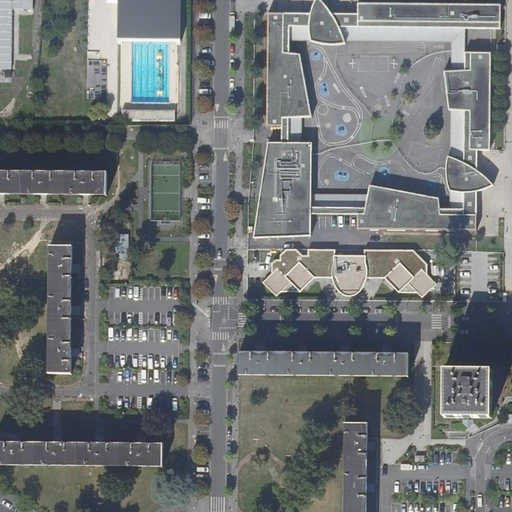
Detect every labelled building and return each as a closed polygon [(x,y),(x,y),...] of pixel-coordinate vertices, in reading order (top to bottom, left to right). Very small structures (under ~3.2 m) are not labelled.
[(0,0),(0,71),(11,71),(11,56),(31,56),(31,0),(0,0)] [(121,0),(121,21),(119,21),(119,65),(117,65),(117,110),(122,110),(122,120),(175,121),(175,110),(180,110),(180,66),(179,66),(179,22),(177,22),(177,0),(121,0)] [(500,4),(357,4),(357,14),(331,14),(324,4),(320,0),(316,0),(315,3),(312,8),(311,14),(268,14),(268,18),(497,21),(497,26),(500,26),(500,4)] [(497,21),(268,18),(267,128),(282,128),(289,128),(289,119),(302,117),(312,116),(299,53),(288,52),(288,40),(289,26),(308,26),(310,40),(316,42),(322,43),(329,44),(334,44),(338,43),(345,42),(344,39),(341,31),(338,26),(464,26),(490,26),(497,26),(497,21)] [(308,26),(289,26),(288,40),(310,40),(308,26)] [(338,26),(341,31),(344,39),(451,39),(464,39),(464,26),(338,26)] [(464,39),(451,39),(451,48),(451,69),(464,69),(464,51),(464,39)] [(281,143),(269,143),(254,239),(311,237),(311,214),(357,214),(357,231),(476,232),(477,192),(479,192),(482,191),(493,186),(490,182),(487,178),(484,176),(480,173),(477,172),(477,151),(490,151),(491,54),(464,51),(464,69),(451,69),(443,70),(448,108),(464,109),(464,161),(456,157),(448,155),(447,159),(446,167),(446,171),(446,178),(448,184),(449,189),(450,189),(463,191),(463,207),(449,207),(439,207),(439,197),(370,184),(365,207),(357,207),(311,207),(311,193),(311,153),(311,142),(301,143),(289,143),(281,143)] [(289,128),(290,128),(289,143),(301,143),(302,117),(289,119),(289,128)] [(289,128),(282,128),(281,143),(289,143),(290,128),(289,128)] [(107,173),(0,172),(0,194),(106,195),(107,173)] [(161,196),(155,195),(152,220),(178,224),(181,204),(171,203),(173,190),(162,188),(161,196)] [(463,191),(450,189),(449,207),(463,207),(463,191)] [(357,193),(311,193),(311,207),(357,207),(357,193)] [(128,235),(114,235),(114,258),(128,258),(128,235)] [(72,247),(50,247),(49,374),(72,374),(72,356),(72,349),(72,315),(72,307),(72,273),(72,265),(72,247)] [(280,254),(280,260),(275,260),(272,264),(272,274),(262,282),(277,296),(282,291),(299,292),(314,277),(332,278),(335,285),(338,290),(342,294),(349,296),(355,295),(360,291),(364,285),(367,278),(385,278),(398,293),(417,293),(422,298),(437,284),(428,275),(428,264),(413,250),(364,250),(365,255),(335,255),(335,250),(308,250),(308,255),(303,255),(298,250),(286,251),(280,254)] [(258,353),(239,353),(238,375),(409,377),(409,354),(391,354),(383,354),(349,354),(341,354),(307,353),(299,353),(266,353),(258,353)] [(444,370),(444,389),(444,399),(443,418),(492,419),(492,370),(444,370)] [(368,425),(345,425),(344,511),(367,511),(368,492),(368,484),(368,450),(368,442),(368,425)] [(12,443),(0,443),(0,464),(163,467),(163,445),(146,445),(137,445),(104,444),(96,444),(62,444),(54,444),(20,444),(12,443)]
